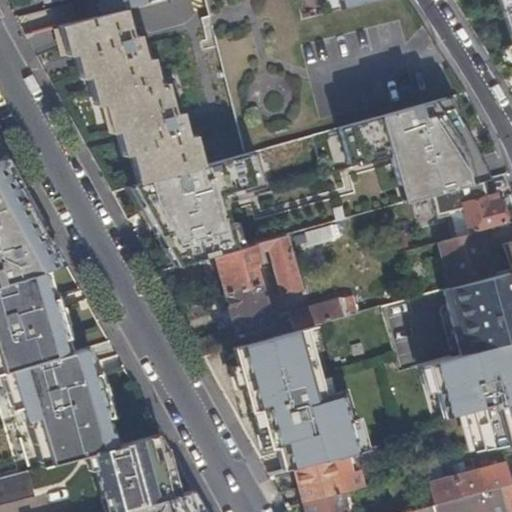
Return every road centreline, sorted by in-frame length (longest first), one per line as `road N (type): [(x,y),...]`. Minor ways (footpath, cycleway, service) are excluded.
road 1 (secondary): [(0,64),(247,511)]
road 2 (residential): [(419,0),(511,145)]
